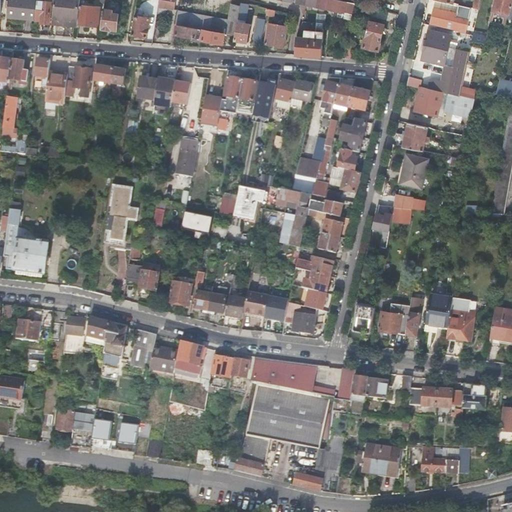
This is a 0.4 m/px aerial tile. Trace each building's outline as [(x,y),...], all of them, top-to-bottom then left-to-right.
[(9,0),(8,16),(35,19),(36,0),(9,0)] [(52,2),(55,2),(55,0),(45,0),(45,1),(38,0),(36,19),(42,20),(41,22),(50,22),(52,2)] [(55,0),(55,2),(53,17),(58,17),(57,24),(73,26),(73,19),(78,20),(80,4),(80,0),(55,0)] [(158,0),(156,20),(163,21),(166,7),(173,8),(174,0),(158,0)] [(296,0),(296,2),(340,10),(345,10),(344,16),(352,17),(356,3),(353,2),(343,0),(296,0)] [(435,0),(429,23),(465,31),(468,19),(456,16),(457,12),(453,11),(454,9),(451,9),(451,11),(449,10),(451,4),(435,0)] [(508,14),(511,3),(511,0),(494,0),(491,9),(508,14)] [(241,1),(240,5),(239,8),(248,10),(249,3),(241,1)] [(177,10),(174,23),(201,28),(203,28),(224,32),(235,34),(237,21),(238,18),(239,8),(240,5),(231,3),(228,20),(177,10)] [(80,4),(78,24),(94,26),(95,19),(99,20),(100,10),(96,9),(97,6),(80,4)] [(104,9),(101,28),(103,28),(112,30),(112,29),(117,30),(119,14),(114,13),(114,10),(104,9)] [(135,15),(131,34),(147,37),(150,17),(135,15)] [(260,46),(266,18),(258,17),(252,44),(260,46)] [(237,21),(235,34),(234,38),(248,41),(251,23),(240,21),(240,18),(238,18),(237,21)] [(370,20),(363,45),(379,49),(386,24),(370,20)] [(297,37),(295,54),(322,56),(325,23),(300,21),(297,37)] [(268,22),(264,43),(284,47),(288,26),(268,22)] [(201,28),(174,23),(170,44),(176,44),(177,34),(199,38),(201,28)] [(435,31),(451,35),(452,30),(436,26),(435,31)] [(224,32),(203,28),(201,38),(221,42),(224,32)] [(449,92),(475,98),(476,90),(497,93),(504,62),(482,57),(482,53),(449,46),(451,35),(435,31),(428,29),(421,59),(445,64),(439,90),(442,91),(449,92)] [(472,40),(484,44),(488,34),(476,30),(472,40)] [(10,79),(12,60),(1,58),(0,66),(0,81),(9,82),(10,79)] [(49,72),(50,60),(38,59),(36,75),(43,76),(46,77),(48,77),(49,72)] [(24,61),(12,60),(10,79),(27,81),(29,70),(23,69),(24,61)] [(108,85),(110,85),(110,83),(113,67),(96,65),(93,80),(108,82),(108,85)] [(68,74),(66,96),(73,97),(74,87),(89,89),(92,69),(69,66),(68,74)] [(110,83),(110,85),(112,86),(113,83),(124,85),(127,70),(113,67),(110,83)] [(56,102),(65,103),(66,96),(68,74),(49,72),(48,77),(46,101),(56,102)] [(407,85),(420,87),(420,86),(421,79),(409,75),(407,85)] [(228,112),(236,113),(237,111),(242,79),(228,76),(224,95),(227,96),(227,100),(230,100),(228,112)] [(138,97),(155,100),(158,79),(142,77),(138,97)] [(155,100),(154,104),(171,106),(172,102),(175,82),(169,81),(169,79),(158,78),(158,79),(155,100)] [(190,82),(175,79),(175,82),(172,102),(186,104),(190,82)] [(242,79),(237,111),(252,114),(255,101),(253,101),(254,99),(257,81),(242,79)] [(274,105),(289,108),(290,103),(290,102),(292,97),(295,83),(280,79),(274,105)] [(314,83),(296,79),(295,83),(292,97),(296,98),(302,99),(310,101),(314,83)] [(278,83),(260,80),(254,114),(271,117),(278,83)] [(334,104),(338,84),(327,81),(322,101),(334,104)] [(352,88),(338,84),(334,104),(347,107),(348,106),(352,88)] [(437,115),(442,91),(439,90),(420,86),(420,87),(415,110),(437,115)] [(370,92),(352,88),(348,106),(365,111),(370,92)] [(444,110),(471,116),(475,98),(449,92),(444,110)] [(511,94),(491,213),(505,214),(511,173),(511,94)] [(207,96),(203,121),(218,123),(219,118),(222,98),(207,96)] [(300,105),(302,99),(296,98),(292,97),(290,102),(290,103),(300,105)] [(116,98),(115,106),(124,108),(126,100),(116,98)] [(7,100),(3,131),(14,132),(15,120),(18,101),(7,100)] [(187,135),(200,137),(203,119),(190,117),(187,135)] [(218,123),(217,129),(226,130),(227,120),(219,118),(218,123)] [(330,118),(322,149),(328,151),(336,120),(330,118)] [(364,137),(367,122),(356,120),(354,128),(343,125),(342,132),(352,135),(364,137)] [(406,134),(428,139),(431,127),(408,122),(406,134)] [(359,152),(360,153),(364,137),(352,135),(342,132),(340,140),(338,147),(341,148),(343,140),(350,142),(348,150),(359,152)] [(403,146),(425,151),(428,139),(406,134),(403,146)] [(183,138),(177,172),(192,175),(199,141),(183,138)] [(0,150),(18,153),(26,154),(27,141),(17,141),(17,147),(1,146),(0,150)] [(40,156),(59,158),(60,149),(41,146),(40,156)] [(341,167),(342,168),(347,169),(355,171),(359,152),(348,150),(345,149),(341,148),(338,147),(333,166),(341,167)] [(405,167),(402,184),(421,189),(428,159),(406,153),(403,167),(405,167)] [(298,157),(290,190),(309,193),(311,194),(314,181),(319,161),(298,157)] [(333,166),(332,172),(340,174),(342,168),(341,167),(333,166)] [(342,189),(357,193),(361,172),(355,171),(347,169),(342,189)] [(314,181),(311,194),(326,197),(328,189),(329,184),(314,181)] [(269,191),(241,186),(235,215),(255,219),(259,200),(267,202),(269,191)] [(115,216),(110,246),(125,249),(124,240),(127,218),(136,219),(138,210),(129,208),(132,190),(115,187),(110,215),(115,216)] [(309,193),(290,190),(280,188),(278,199),(306,206),(309,193)] [(328,189),(326,197),(338,199),(340,193),(337,192),(337,191),(328,189)] [(222,196),(220,211),(234,214),(236,202),(237,199),(222,196)] [(310,198),(308,209),(316,211),(324,213),(340,217),(344,204),(328,200),(327,202),(310,198)] [(480,215),(480,205),(468,205),(467,214),(480,215)] [(297,206),(296,214),(307,216),(308,209),(306,208),(305,208),(297,206)] [(163,223),(166,208),(158,207),(157,207),(155,222),(163,223)] [(285,213),(264,208),(261,223),(282,228),(285,213)] [(390,230),(393,210),(390,210),(390,213),(386,212),(386,215),(376,213),(373,227),(390,230)] [(9,217),(8,224),(19,225),(19,223),(20,216),(20,213),(10,211),(9,217)] [(213,217),(186,212),(183,227),(210,233),(213,217)] [(296,214),(285,213),(282,228),(280,243),(289,246),(294,224),(296,214)] [(307,216),(296,214),(294,224),(289,246),(300,247),(307,216)] [(323,233),(340,237),(344,223),(326,219),(324,230),(320,229),(320,232),(323,233)] [(7,230),(4,256),(9,256),(7,268),(15,270),(17,271),(42,274),(44,274),(49,241),(37,239),(19,236),(19,237),(17,237),(19,227),(19,225),(8,224),(7,230)] [(221,238),(224,229),(215,225),(212,235),(221,238)] [(135,226),(130,259),(139,261),(142,244),(137,244),(139,227),(135,226)] [(19,236),(37,239),(36,236),(35,236),(28,231),(25,229),(21,228),(19,227),(17,237),(19,237),(19,236)] [(336,253),(340,237),(323,233),(320,232),(319,235),(322,235),(319,248),(336,253)] [(298,259),(297,268),(301,269),(313,272),(330,276),(333,262),(327,260),(312,257),(311,262),(298,259)] [(144,263),(141,287),(157,290),(161,265),(144,263)] [(297,268),(293,285),(298,286),(301,269),(297,268)] [(199,270),(196,286),(202,287),(205,271),(199,270)] [(304,287),(311,289),(313,289),(326,292),(328,284),(330,276),(313,272),(311,280),(306,279),(304,287)] [(231,292),(234,274),(229,274),(225,291),(231,292)] [(173,281),(170,301),(171,301),(171,302),(172,304),(176,304),(178,304),(178,303),(189,305),(193,284),(173,281)] [(305,306),(323,310),(327,292),(326,292),(313,289),(311,289),(309,297),(315,298),(314,302),(306,300),(305,306)] [(210,309),(213,293),(199,290),(196,307),(210,309)] [(266,315),(270,295),(248,291),(247,299),(245,311),(266,315)] [(452,303),(453,295),(430,292),(424,329),(437,331),(439,323),(449,325),(452,303)] [(228,296),(213,293),(210,309),(224,312),(228,296)] [(244,317),(245,311),(247,299),(230,295),(227,314),(244,317)] [(290,299),(270,295),(266,315),(265,318),(285,322),(290,299)] [(418,303),(411,301),(410,305),(405,333),(417,335),(421,312),(416,312),(418,303)] [(376,305),(357,302),(352,329),(371,332),(376,305)] [(405,333),(410,305),(391,302),(390,312),(382,311),(379,329),(405,333)] [(470,306),(452,303),(449,325),(447,338),(457,339),(457,336),(472,338),(476,312),(469,311),(470,306)] [(511,308),(495,306),(489,343),(500,344),(500,342),(511,343),(511,308)] [(51,322),(52,310),(43,309),(41,326),(50,328),(51,322)] [(296,312),(293,330),(314,333),(317,315),(296,312)] [(78,317),(69,316),(67,333),(76,334),(78,317)] [(86,318),(78,317),(76,334),(84,335),(86,318)] [(107,340),(110,322),(100,320),(94,318),(93,326),(90,326),(89,335),(107,340)] [(21,319),(18,339),(38,341),(41,322),(21,319)] [(49,340),(58,341),(60,323),(51,322),(50,328),(49,340)] [(123,357),(128,327),(114,323),(110,322),(107,340),(107,341),(105,352),(107,353),(105,361),(119,365),(121,357),(123,357)] [(155,346),(157,334),(137,329),(132,364),(133,365),(150,369),(150,368),(154,350),(155,346)] [(201,364),(205,347),(182,341),(180,351),(178,359),(201,364)] [(176,373),(178,359),(180,351),(155,346),(154,350),(150,368),(176,373)] [(231,376),(234,358),(217,355),(215,365),(213,365),(212,373),(231,376)] [(256,356),(251,382),(256,383),(312,394),(313,384),(317,364),(256,356)] [(235,358),(233,374),(247,377),(250,360),(235,358)] [(26,379),(0,375),(0,405),(22,409),(26,379)] [(368,377),(355,375),(351,402),(365,404),(366,395),(368,377)] [(389,379),(368,377),(366,395),(386,398),(389,379)] [(235,469),(262,476),(271,438),(321,449),(332,398),(312,394),(256,383),(240,457),(237,457),(235,469)] [(487,385),(466,383),(464,408),(486,410),(487,397),(486,396),(487,385)] [(313,384),(312,394),(332,398),(333,398),(335,388),(313,384)] [(411,387),(411,390),(410,404),(437,406),(438,388),(411,387)] [(438,388),(437,406),(452,407),(452,404),(461,404),(462,390),(438,388)] [(73,429),(76,410),(76,409),(60,407),(58,427),(73,429)] [(451,415),(463,416),(464,408),(455,407),(455,411),(452,411),(451,415)] [(511,409),(504,409),(502,431),(511,431),(511,409)] [(71,444),(91,447),(92,439),(95,419),(96,413),(76,410),(73,429),(71,444)] [(0,416),(0,433),(10,435),(12,418),(0,416)] [(139,426),(138,434),(150,437),(154,419),(141,416),(139,426)] [(113,422),(95,419),(92,439),(110,441),(113,422)] [(139,426),(122,423),(119,442),(136,444),(138,434),(139,426)] [(147,455),(160,457),(163,439),(153,437),(152,441),(150,440),(147,455)] [(358,450),(357,460),(365,461),(363,471),(398,476),(402,447),(400,447),(399,444),(394,443),(392,446),(368,442),(366,452),(358,450)] [(422,470),(446,472),(446,471),(447,460),(442,459),(443,447),(423,445),(422,470)] [(324,447),(321,459),(339,463),(342,450),(324,447)] [(459,472),(460,458),(452,457),(452,460),(447,460),(446,471),(459,472)] [(321,491),(322,491),(324,479),(297,472),(294,484),(321,491)] [(332,474),(329,491),(337,492),(340,475),(332,474)] [(340,476),(337,493),(352,495),(355,477),(340,476)] [(406,490),(416,491),(416,477),(406,477),(406,490)] [(511,511),(511,502),(502,505),(501,511),(511,511)]
